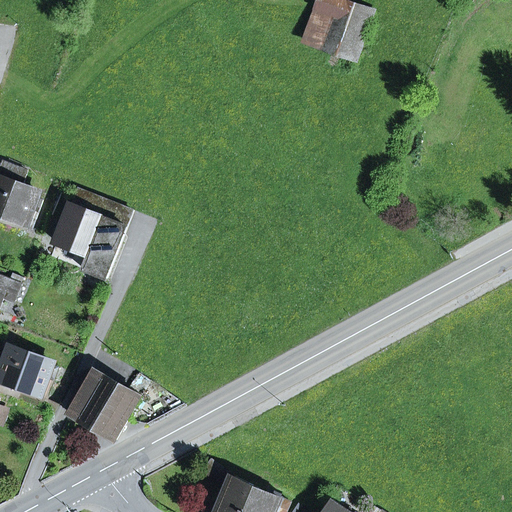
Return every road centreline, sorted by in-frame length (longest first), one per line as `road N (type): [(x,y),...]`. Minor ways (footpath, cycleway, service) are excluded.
road 1 (primary): [(511,250),(103,470)]
road 2 (residential): [(149,220),(31,482),(32,506)]
